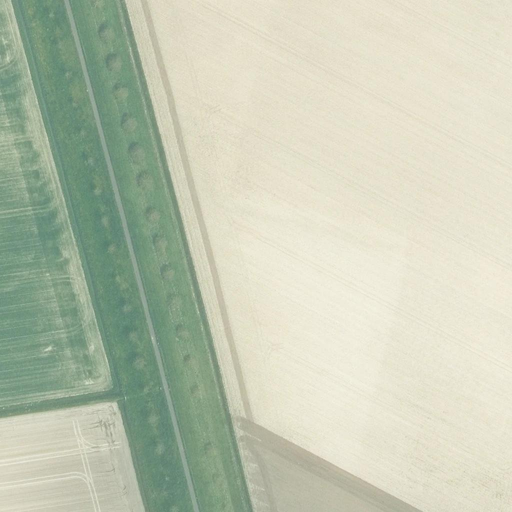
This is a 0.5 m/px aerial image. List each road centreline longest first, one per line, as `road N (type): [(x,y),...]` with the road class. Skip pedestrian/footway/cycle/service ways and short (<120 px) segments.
road 1 (unclassified): [(196,511),(65,0)]
road 2 (track): [(166,391),(0,417)]
